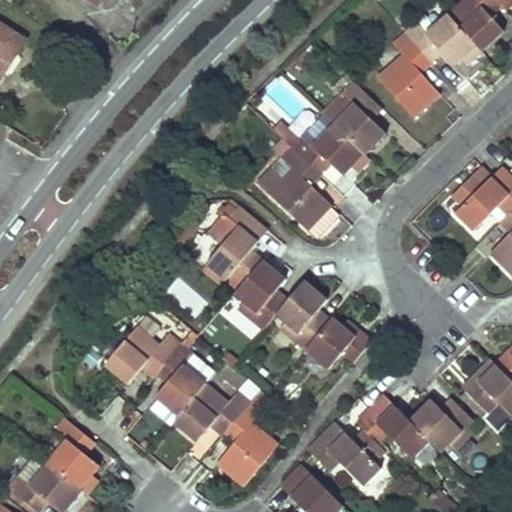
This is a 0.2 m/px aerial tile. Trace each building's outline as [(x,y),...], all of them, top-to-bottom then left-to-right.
[(498,1),(497,0),(463,0),(449,13),(477,45),(482,50),(505,30),(491,15),(487,10),(498,1)] [(511,0),(497,0),(498,1),(502,6),(506,10),(511,4),(511,0)] [(498,1),(487,10),(491,15),(502,6),(498,1)] [(417,24),(406,33),(426,56),(437,46),(443,52),(455,65),(464,57),(477,45),(449,13),(426,33),(417,24)] [(0,19),(0,73),(1,74),(25,37),(0,19)] [(406,33),(393,43),(404,54),(379,76),(415,116),(440,94),(421,72),(416,67),(427,57),(426,56),(406,33)] [(477,45),(464,57),(470,63),(483,52),(482,50),(477,45)] [(437,46),(426,56),(427,57),(432,62),(443,52),(437,46)] [(427,57),(416,67),(421,72),(433,63),(432,62),(427,57)] [(355,82),(344,94),(356,106),(335,126),(366,154),(367,155),(387,134),(374,121),(368,115),(378,104),(355,82)] [(344,94),(323,114),(335,126),(356,106),(344,94)] [(378,104),(368,115),(374,121),(385,110),(378,104)] [(304,137),(293,148),(317,170),(327,160),(332,165),(343,176),(352,167),(366,154),(335,126),(314,146),(304,137)] [(317,170),(293,148),(282,159),(292,169),(270,193),(309,231),(310,230),(321,240),(340,219),(330,209),(332,207),(312,188),(306,183),(318,171),(317,170)] [(366,154),(352,167),(359,174),(372,160),(367,155),(366,154)] [(327,160),(317,170),(318,171),(322,175),(332,165),(327,160)] [(473,173),(484,183),(492,175),(481,165),(473,173)] [(484,183),(473,173),(452,193),(462,205),(455,211),(473,229),(498,206),(509,195),(511,197),(511,175),(502,166),(492,175),(484,183)] [(318,171),(306,183),(312,188),(323,176),(322,175),(318,171)] [(511,197),(509,195),(498,206),(507,214),(511,209),(511,197)] [(238,205),(228,217),(239,226),(229,238),(208,265),(227,281),(232,273),(243,283),(262,260),(263,259),(253,249),(269,230),(238,205)] [(511,209),(507,214),(506,216),(511,221),(511,228),(509,231),(490,251),(511,272),(511,209)] [(511,221),(506,216),(500,222),(509,231),(511,228),(511,221)] [(228,217),(218,229),(229,238),(239,226),(228,217)] [(243,283),(234,294),(243,302),(257,314),(252,320),(263,330),(276,314),(284,305),(272,297),(278,290),(285,280),(262,260),(243,283)] [(284,305),(276,314),(285,322),(300,335),(294,341),(305,350),(325,326),(315,316),(320,310),(330,298),(307,278),(289,299),(284,305)] [(278,290),(272,297),(284,305),(289,299),(278,290)] [(243,302),(238,308),(252,320),(257,314),(243,302)] [(320,310),(315,316),(325,326),(330,320),(320,310)] [(325,326),(305,350),(328,370),(340,355),(351,365),(371,340),(360,331),(356,335),(343,325),(333,317),(330,320),(325,326)] [(348,320),(343,325),(356,335),(360,331),(348,320)] [(285,322),(280,329),(294,341),(300,335),(285,322)] [(138,326),(105,365),(129,384),(141,369),(146,363),(157,373),(160,369),(181,344),(170,334),(160,344),(138,326)] [(181,344),(160,369),(171,377),(167,383),(157,397),(164,405),(179,418),(207,383),(185,364),(192,353),(181,344)] [(511,355),(507,351),(497,361),(498,362),(511,376),(511,355)] [(492,356),(487,361),(492,366),(498,362),(497,361),(492,356)] [(487,361),(464,384),(490,410),(500,400),(511,411),(511,376),(498,362),(492,366),(487,361)] [(146,363),(141,369),(153,378),(156,374),(157,373),(146,363)] [(157,373),(156,374),(167,383),(171,377),(160,369),(157,373)] [(259,404),(268,392),(249,377),(239,389),(259,404)] [(179,418),(174,423),(197,442),(211,426),(215,422),(226,430),(229,427),(250,402),(237,391),(229,402),(207,383),(179,418)] [(385,393),(357,420),(365,428),(369,432),(379,424),(388,433),(413,457),(432,439),(411,419),(385,393)] [(453,396),(442,407),(448,412),(459,402),(453,396)] [(433,398),(411,419),(432,439),(443,450),(452,442),(464,430),(469,435),(481,423),(459,402),(448,412),(442,407),(433,398)] [(250,402),(229,427),(239,436),(235,441),(216,464),(244,485),(279,443),(253,422),(261,410),(250,402)] [(164,405),(160,411),(174,423),(179,418),(164,405)] [(66,439),(48,461),(80,488),(91,474),(98,464),(85,453),(80,448),(88,437),(64,417),(55,429),(66,439)] [(336,421),(308,449),(312,453),(320,461),(331,451),(340,461),(364,485),(383,466),(376,460),(387,450),(379,442),(369,432),(365,428),(355,438),(336,421)] [(215,422),(211,426),(222,435),(224,433),(226,430),(215,422)] [(379,424),(369,432),(379,442),(388,433),(379,424)] [(226,430),(224,433),(235,441),(239,436),(229,427),(226,430)] [(464,430),(452,442),(458,447),(469,435),(464,430)] [(88,437),(80,448),(85,453),(94,442),(88,437)] [(331,451),(320,461),(330,471),(340,461),(331,451)] [(17,475),(7,488),(33,508),(42,497),(47,501),(60,511),(63,511),(82,489),(80,488),(48,461),(30,483),(17,475)] [(302,463),(280,486),(306,511),(337,511),(344,505),(302,463)] [(91,474),(80,488),(82,489),(87,494),(99,479),(91,474)] [(42,497),(33,508),(37,511),(38,511),(47,501),(42,497)]
